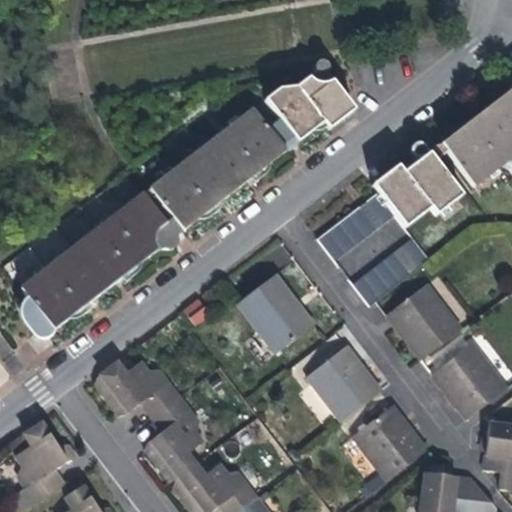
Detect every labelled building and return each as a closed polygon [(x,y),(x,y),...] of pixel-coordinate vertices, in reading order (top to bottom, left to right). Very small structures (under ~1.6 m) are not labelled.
[(315,70),(317,73),(320,75),(324,76),(327,74),(329,72),(330,68),(329,65),(327,62),(323,61),(320,62),(317,63),(315,66),(315,70)] [(320,75),(317,73),(297,88),(325,122),(331,129),(342,121),(354,111),(327,74),(324,76),(320,75)] [(280,90),(266,101),(299,142),(310,133),(325,122),(297,88),(280,90)] [(475,188),(511,158),(511,89),(492,105),(467,125),(441,145),(475,188)] [(287,151),(299,142),(266,101),(253,110),(287,151)] [(287,151),(253,110),(208,145),(147,192),(179,235),(185,231),(195,222),(208,213),(222,201),(238,189),(261,172),(287,151)] [(416,164),(404,174),(430,208),(436,215),(461,196),(429,154),(416,164)] [(373,186),(378,192),(396,215),(405,227),(430,208),(404,174),(398,167),(386,176),(373,186)] [(179,235),(147,192),(82,242),(21,289),(30,301),(54,331),(71,319),(94,301),(110,288),(125,276),(142,264),(158,251),(169,242),(179,235)] [(396,215),(378,192),(345,218),(318,239),(335,261),(396,215)] [(371,305),(430,259),(413,237),(353,283),(371,305)] [(274,355),(313,325),(293,298),(275,275),(236,305),(274,355)] [(419,361),(460,329),(426,285),(385,316),(403,340),(419,361)] [(196,328),(212,316),(199,299),(183,311),(196,328)] [(57,334),(54,331),(30,301),(25,309),(25,316),(26,319),(28,324),(35,334),(28,339),(40,354),(56,341),(58,338),(58,337),(57,334)] [(465,420),(506,389),(471,344),(431,375),(448,398),(465,420)] [(339,423),(380,392),(364,370),(346,347),(305,378),(339,423)] [(126,416),(139,405),(168,385),(158,371),(148,372),(140,362),(126,373),(118,362),(98,376),(116,400),(109,406),(117,416),(126,416)] [(105,400),(109,406),(116,400),(98,376),(91,381),(105,400)] [(168,385),(139,405),(150,419),(177,397),(168,385)] [(161,433),(189,412),(177,397),(150,419),(161,433)] [(386,482),(426,451),(409,429),(391,406),(351,437),(386,482)] [(189,412),(161,433),(148,444),(145,452),(153,462),(160,457),(177,480),(197,465),(189,454),(202,442),(195,432),(198,424),(189,412)] [(501,474),(511,475),(511,424),(490,421),(486,444),(482,471),(501,474)] [(56,470),(68,462),(59,447),(54,441),(42,422),(22,435),(29,446),(15,455),(22,467),(17,474),(27,489),(56,470)] [(62,445),(59,447),(68,462),(76,456),(69,445),(62,445)] [(158,469),(171,485),(177,480),(160,457),(153,462),(158,469)] [(213,511),(219,508),(247,487),(236,474),(227,474),(219,464),(204,475),(197,465),(177,480),(195,503),(188,508),(191,511),(213,511)] [(56,470),(27,489),(37,504),(66,485),(56,470)] [(448,477),(422,474),(416,511),(466,511),(471,480),(448,477)] [(511,475),(501,474),(498,491),(511,492),(511,475)] [(182,499),(188,508),(195,503),(177,480),(171,485),(182,499)] [(99,511),(94,504),(82,487),(64,499),(71,510),(68,511),(99,511)] [(247,487),(219,508),(221,511),(241,511),(257,500),(247,487)] [(241,511),(265,511),(257,500),(241,511)]
